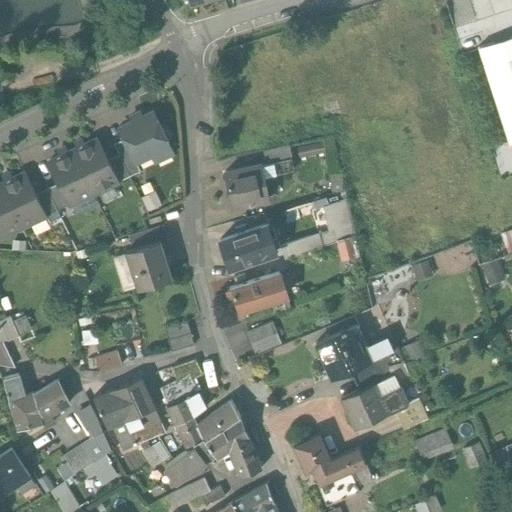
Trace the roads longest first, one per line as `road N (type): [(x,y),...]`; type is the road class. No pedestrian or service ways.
road 1 (residential): [(187,42),(199,276),(217,341)]
road 2 (residential): [(187,42),(0,131)]
road 3 (residential): [(217,341),(79,384),(19,377)]
road 4 (residential): [(217,341),(293,511)]
road 5 (residential): [(324,0),(187,42)]
